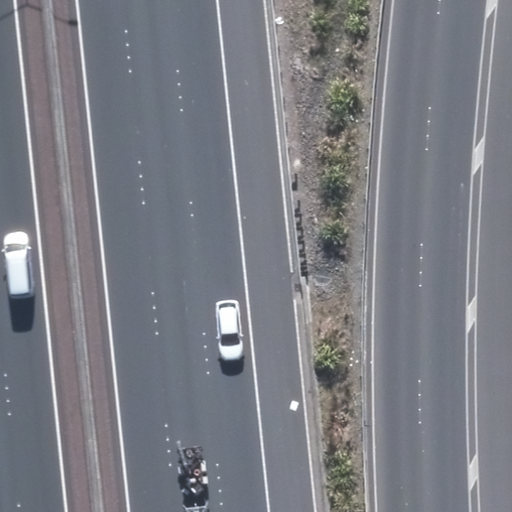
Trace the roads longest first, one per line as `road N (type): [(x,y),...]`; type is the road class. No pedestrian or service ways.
road 1 (motorway): [(151,0),(205,511)]
road 2 (motorway): [(447,0),(430,187),(425,511)]
